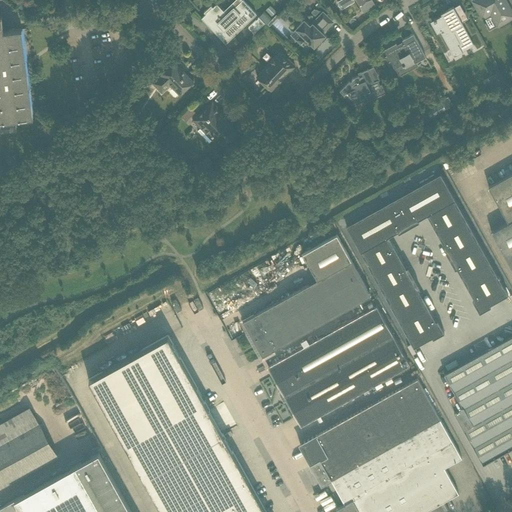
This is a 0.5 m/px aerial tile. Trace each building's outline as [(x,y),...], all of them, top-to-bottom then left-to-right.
[(206,14),(201,18),(209,26),(210,25),(216,31),(215,32),(225,43),(256,14),(242,0),(241,0),(226,14),(216,3),(213,7),(211,5),(204,11),(206,14)] [(357,0),(360,4),(364,11),(375,5),(371,0),(357,0)] [(511,17),(511,11),(505,0),(473,0),(472,1),(482,18),(490,13),(497,26),(511,17)] [(270,5),(266,10),(272,16),(276,11),(270,5)] [(473,45),(462,24),(463,24),(453,6),(441,13),(442,15),(433,20),(434,21),(431,22),(437,32),(440,30),(455,55),(461,51),(462,53),(463,52),(462,51),(473,45)] [(310,25),(304,19),(296,28),(302,34),(297,39),(306,49),(312,43),(314,45),(324,34),(322,32),(332,21),(323,12),(310,25)] [(277,14),(267,24),(270,26),(279,16),(277,14)] [(0,120),(9,119),(15,119),(33,116),(29,87),(25,57),(22,28),(7,30),(6,24),(6,20),(2,20),(1,16),(0,15),(0,120)] [(254,33),(264,23),(259,17),(248,27),(254,33)] [(396,43),(384,50),(387,56),(385,57),(388,63),(390,61),(394,69),(403,64),(406,70),(416,64),(415,62),(425,56),(418,42),(413,34),(402,40),(404,43),(398,47),(396,43)] [(295,65),(287,58),(280,51),(256,76),(271,90),(295,65)] [(174,62),(161,74),(152,82),(159,90),(162,92),(166,88),(165,87),(169,83),(180,94),(193,81),(174,62)] [(349,81),(339,91),(346,98),(349,100),(358,96),(361,99),(364,98),(365,100),(365,101),(365,102),(371,99),(384,93),(385,92),(381,84),(380,85),(378,80),(374,81),(372,78),(368,69),(361,72),(362,76),(360,77),(359,76),(351,79),(352,80),(350,82),(349,81)] [(441,100),(445,109),(452,105),(448,96),(441,100)] [(212,102),(205,108),(193,119),(200,127),(197,130),(209,143),(212,140),(223,130),(224,132),(223,133),(230,141),(238,134),(231,126),(230,127),(228,125),(229,124),(219,113),(221,111),(212,102)] [(185,120),(194,112),(188,105),(179,114),(185,120)] [(419,113),(413,106),(408,111),(413,118),(419,113)] [(0,133),(16,131),(15,119),(9,119),(8,127),(0,128),(0,133)] [(207,156),(191,171),(201,181),(216,165),(207,156)] [(435,320),(418,289),(420,288),(408,266),(406,267),(388,236),(398,231),(399,232),(419,221),(418,219),(427,214),(445,246),(443,247),(445,251),(455,269),(457,268),(474,299),(472,300),(479,312),(490,306),(489,304),(508,294),(440,172),(346,225),(413,346),(432,336),(433,338),(444,332),(437,319),(435,320)] [(511,173),(488,187),(508,222),(491,231),(511,269),(511,173)] [(371,295),(361,277),(337,234),(303,253),(317,279),(258,312),(243,320),(262,355),(346,309),(371,295)] [(285,395),(393,335),(376,305),(268,366),(285,395)] [(266,511),(233,452),(224,436),(223,433),(209,410),(168,335),(88,379),(162,511),(266,511)] [(410,365),(393,335),(285,395),(301,425),(410,365)] [(511,335),(444,374),(462,407),(454,412),(483,464),(511,447),(511,335)] [(331,479),(440,419),(417,378),(317,434),(309,439),(309,438),(299,444),(306,455),(311,452),(315,450),(320,459),(311,464),(322,484),(331,479)] [(445,511),(449,510),(444,501),(458,493),(444,467),(461,457),(440,419),(331,479),(344,503),(336,508),(338,511),(445,511)] [(0,487),(57,456),(39,423),(0,445),(0,487)] [(132,511),(99,451),(0,506),(0,511),(132,511)]
